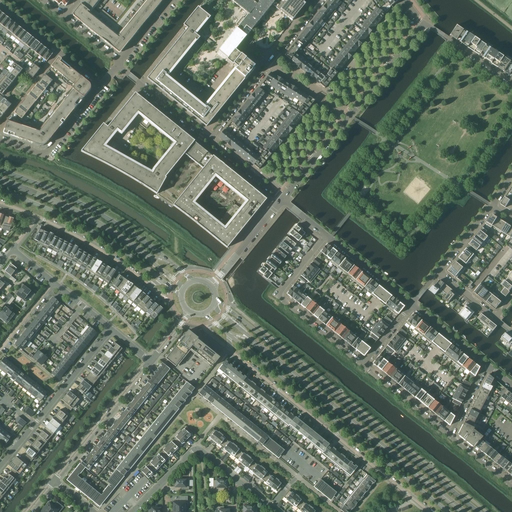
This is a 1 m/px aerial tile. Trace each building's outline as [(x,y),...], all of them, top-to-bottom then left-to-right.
[(84,0),(81,4),(76,11),(74,13),(75,13),(74,14),(76,15),(75,17),(74,17),(80,21),(83,24),(84,22),(86,24),(85,25),(89,28),(93,32),(96,35),(96,34),(97,33),(99,35),(98,36),(105,41),(106,40),(108,41),(107,43),(106,43),(110,46),(112,47),(118,40),(119,38),(87,12),(88,11),(89,12),(94,7),(98,1),(99,0),(84,0)] [(148,0),(145,4),(137,14),(128,25),(119,36),(120,37),(119,38),(118,40),(112,47),(116,50),(117,48),(121,51),(123,49),(128,43),(137,32),(146,22),(154,11),(163,0),(148,0)] [(292,21),(306,4),(300,0),(230,0),(246,13),(248,14),(244,19),(243,17),(236,25),(238,27),(232,34),(225,43),(219,51),(228,59),(235,51),(242,42),(244,39),(272,5),(292,21)] [(337,5),(330,0),(329,0),(327,4),(333,9),(337,5)] [(386,3),(381,6),(380,8),(378,9),(382,12),(385,8),(388,11),(391,7),(398,1),(396,0),(389,0),(386,3)] [(333,9),(327,4),(323,8),(332,15),(335,10),(333,9)] [(168,77),(197,41),(200,38),(196,35),(208,20),(210,17),(198,8),(184,25),(185,27),(183,29),(186,32),(147,78),(148,78),(147,79),(163,91),(165,93),(206,127),(207,126),(252,70),(255,67),(246,60),(241,56),(235,51),(228,59),(227,61),(233,66),(233,67),(233,68),(233,69),(233,70),(204,106),(174,82),(172,80),(168,77)] [(332,15),(323,8),(320,12),(328,19),(332,15)] [(377,8),(373,12),(381,19),(388,11),(385,8),(382,12),(378,9),(377,8)] [(328,19),(320,12),(317,16),(323,22),(325,23),(328,19)] [(378,23),(381,19),(373,12),(370,16),(378,23)] [(11,20),(6,16),(0,24),(0,26),(3,29),(11,20)] [(323,22),(317,16),(313,20),(320,26),(323,22)] [(370,16),(366,20),(374,27),(378,23),(370,16)] [(15,23),(11,20),(3,29),(8,32),(15,23)] [(320,26),(313,20),(310,25),(318,31),(321,27),(320,26)] [(371,31),(374,27),(366,20),(363,25),(371,31)] [(12,35),(12,36),(19,27),(15,23),(8,32),(9,31),(13,34),(12,35)] [(318,31),(310,25),(306,29),(315,36),(318,31)] [(368,35),(371,31),(363,25),(364,26),(361,30),(368,35)] [(459,36),(463,30),(456,25),(450,35),(456,40),(459,36)] [(23,30),(19,27),(12,36),(16,39),(23,30)] [(310,39),(311,40),(315,36),(306,29),(300,36),(307,42),(310,39)] [(27,33),(23,30),(16,39),(20,42),(27,33)] [(364,40),(368,35),(361,30),(358,34),(356,33),(364,40)] [(468,33),(463,30),(459,36),(462,38),(459,42),(462,44),(469,34),(468,33)] [(32,37),(27,33),(20,42),(24,46),(32,37)] [(361,44),(364,40),(356,33),(353,37),(361,44)] [(469,34),(462,44),(467,47),(474,37),(469,34)] [(297,41),(304,46),(307,42),(300,36),(297,41)] [(36,40),(32,37),(24,46),(29,49),(36,40)] [(357,48),(361,44),(353,37),(349,41),(357,48)] [(474,51),(480,41),(474,37),(467,47),(473,51),(474,51)] [(36,40),(29,49),(30,48),(34,51),(40,44),(36,40)] [(294,44),(299,49),(302,45),(303,46),(304,46),(297,41),(294,44)] [(354,52),(357,48),(349,41),(346,46),(354,52)] [(485,45),(480,41),(474,51),(475,52),(477,49),(480,51),(478,54),(479,55),(482,51),(486,45),(485,45)] [(44,47),(40,44),(34,51),(38,55),(44,47)] [(291,48),(296,52),(297,52),(299,49),(294,44),(291,48)] [(485,59),(488,53),(491,49),(486,45),(482,51),(485,53),(482,57),(485,59)] [(351,56),(354,52),(346,46),(342,50),(351,56)] [(38,55),(42,58),(48,50),(44,47),(38,55)] [(218,65),(221,60),(205,48),(191,66),(194,68),(194,67),(196,69),(195,71),(199,74),(194,80),(200,85),(217,64),(218,65)] [(293,56),(296,52),(291,48),(288,52),(293,56)] [(497,53),(491,49),(488,53),(485,59),(491,63),(497,55),(498,53),(497,53)] [(53,54),(48,50),(42,58),(47,61),(53,54)] [(347,61),(351,56),(342,50),(339,54),(347,61)] [(293,56),(288,52),(285,56),(290,60),(293,56)] [(301,55),(297,52),(296,52),(293,56),(290,60),(294,64),(301,55)] [(498,53),(497,55),(491,63),(497,67),(504,57),(503,57),(498,53)] [(344,65),(347,61),(339,54),(336,58),(344,65)] [(299,67),(305,59),(301,55),(294,64),(299,67)] [(19,117),(14,113),(8,120),(4,133),(4,134),(8,135),(14,137),(23,140),(28,142),(40,146),(41,146),(42,146),(43,146),(44,146),(45,145),(46,145),(47,144),(47,143),(51,139),(54,135),(57,131),(60,128),(63,124),(65,122),(68,118),(72,113),(74,110),(78,106),(81,102),(84,99),(90,91),(90,90),(91,89),(91,88),(91,87),(91,86),(90,85),(90,84),(89,84),(89,83),(82,77),(78,74),(74,71),(67,65),(63,62),(61,61),(62,60),(59,57),(58,59),(52,66),(51,67),(49,69),(49,70),(50,69),(52,72),(60,79),(62,76),(74,86),(72,89),(74,90),(41,130),(40,132),(37,131),(22,119),(19,117)] [(497,67),(502,71),(509,61),(504,57),(497,67)] [(336,58),(332,62),(340,69),(344,65),(336,58)] [(303,70),(308,64),(304,60),(305,59),(299,67),(303,70)] [(507,74),(508,74),(511,68),(511,62),(509,61),(502,71),(507,74)] [(11,67),(20,74),(23,70),(18,65),(14,62),(11,67)] [(337,73),(340,69),(332,62),(329,66),(337,73)] [(37,74),(40,69),(33,63),(29,68),(37,74)] [(307,74),(312,67),(308,64),(303,70),(307,74)] [(329,73),(334,77),(337,73),(329,66),(329,67),(331,69),(330,71),(329,73)] [(8,71),(16,78),(20,74),(11,67),(12,68),(9,72),(8,71)] [(312,67),(307,74),(311,77),(318,69),(316,70),(314,69),(312,67)] [(33,78),(37,74),(29,68),(26,72),(33,78)] [(322,72),(318,69),(311,77),(315,81),(322,72)] [(13,82),(16,78),(8,71),(4,75),(13,82)] [(323,80),(325,77),(321,74),(322,72),(315,81),(320,84),(323,80)] [(271,73),(265,80),(271,83),(276,76),(271,73)] [(334,77),(329,73),(326,76),(331,81),(334,77)] [(53,81),(50,79),(45,75),(46,74),(45,74),(41,79),(47,83),(49,85),(53,81)] [(9,86),(13,82),(4,75),(0,79),(9,86)] [(270,85),(275,88),(280,79),(276,76),(271,83),(270,85)] [(331,81),(326,76),(325,77),(323,80),(328,84),(330,82),(331,81)] [(0,79),(0,85),(6,91),(9,86),(0,79)] [(46,89),(49,85),(47,83),(41,79),(38,83),(43,87),(46,89)] [(275,88),(279,91),(285,82),(280,79),(275,88)] [(323,80),(320,84),(325,88),(328,84),(323,80)] [(279,91),(284,94),(290,85),(285,82),(279,91)] [(46,89),(43,87),(38,83),(35,87),(40,92),(42,94),(46,89)] [(284,94),(288,96),(294,88),(290,85),(284,94)] [(39,98),(42,94),(40,92),(35,87),(31,92),(36,96),(39,98)] [(266,94),(259,88),(255,92),(263,99),(267,95),(266,94)] [(294,98),(299,90),(294,88),(288,96),(293,99),(294,98)] [(298,100),(299,100),(303,93),(299,90),(294,98),(298,100)] [(36,102),(39,98),(36,96),(31,92),(28,96),(33,100),(36,102)] [(263,99),(255,92),(252,97),(260,103),(263,100),(263,99)] [(166,178),(165,177),(184,154),(192,159),(192,160),(196,163),(203,169),(193,181),(191,183),(191,184),(186,190),(184,192),(177,201),(175,204),(173,205),(186,215),(197,224),(227,248),(247,223),(249,221),(251,218),(256,212),(258,209),(259,209),(266,199),(241,179),(241,178),(239,177),(229,169),(227,167),(224,165),(224,164),(223,164),(222,163),(221,162),(221,163),(213,156),(213,157),(207,152),(206,151),(205,151),(202,148),(201,148),(200,147),(194,142),(195,141),(194,141),(181,130),(179,128),(178,128),(163,116),(163,115),(161,114),(153,107),(150,105),(149,104),(148,103),(146,101),(145,101),(144,100),(143,100),(136,93),(111,124),(109,122),(105,126),(104,124),(81,152),(102,162),(123,173),(140,183),(157,194),(166,178)] [(299,100),(303,104),(304,104),(305,102),(309,97),(303,93),(299,100)] [(30,104),(32,106),(36,102),(33,100),(28,96),(24,100),(30,104)] [(260,103),(252,97),(248,101),(256,107),(260,103)] [(315,101),(309,97),(305,102),(311,106),(315,101)] [(4,99),(1,103),(8,109),(13,103),(9,101),(8,102),(4,99)] [(32,106),(30,104),(24,100),(21,104),(26,108),(29,110),(32,106)] [(251,110),(253,111),(253,112),(256,107),(248,101),(245,105),(251,110)] [(0,103),(0,109),(5,113),(8,109),(1,103),(0,103)] [(29,110),(26,108),(21,104),(18,108),(23,113),(25,115),(29,110)] [(248,114),(251,110),(245,105),(241,109),(248,115),(248,114)] [(18,108),(14,113),(19,117),(22,119),(25,115),(23,113),(18,108)] [(246,120),(250,116),(248,114),(248,115),(241,109),(238,113),(246,120)] [(294,110),(290,114),(299,121),(302,116),(297,112),(294,110)] [(238,113),(235,118),(243,124),(246,120),(238,113)] [(290,114),(287,118),(295,125),(299,121),(290,114)] [(243,124),(235,118),(231,122),(239,129),(240,128),(243,124)] [(287,118),(284,122),(292,129),(295,125),(287,118)] [(284,122),(280,127),(288,133),(292,129),(284,122)] [(280,127),(277,131),(285,137),(288,133),(280,127)] [(230,132),(226,129),(224,130),(219,137),(223,140),(229,134),(230,132)] [(274,134),(273,135),(282,142),(285,137),(277,131),(274,134)] [(229,134),(223,140),(228,144),(233,137),(231,136),(229,134)] [(238,139),(234,136),(234,135),(234,136),(233,137),(228,144),(232,147),(238,139)] [(282,142),(273,135),(270,139),(278,146),(282,142)] [(236,151),(239,147),(243,142),(238,139),(232,147),(236,151)] [(270,139),(267,143),(275,150),(278,146),(270,139)] [(267,143),(263,148),(266,150),(271,154),(275,150),(267,143)] [(252,150),(248,146),(241,155),(245,158),(251,151),(251,152),(252,150)] [(271,154),(266,150),(263,154),(268,158),(271,154)] [(251,152),(251,151),(245,158),(250,162),(255,155),(251,152)] [(263,154),(260,157),(265,162),(268,158),(263,154)] [(255,155),(250,162),(254,165),(257,161),(259,158),(255,155)] [(262,165),(265,162),(260,157),(259,158),(257,161),(262,165)] [(262,165),(257,161),(254,165),(259,169),(262,165)] [(511,186),(501,204),(511,211),(511,205),(509,203),(511,198),(511,186)] [(493,226),(498,218),(493,215),(485,224),(491,228),(493,226)] [(9,218),(6,217),(2,229),(9,232),(10,230),(12,231),(15,227),(11,225),(14,219),(9,217),(9,218)] [(497,229),(502,221),(498,218),(493,226),(497,229)] [(497,229),(496,230),(501,233),(502,232),(507,223),(502,221),(497,229)] [(502,232),(506,234),(511,226),(507,223),(502,232)] [(292,230),(301,238),(305,233),(302,230),(303,229),(297,224),(292,230)] [(38,242),(44,231),(38,228),(36,234),(34,233),(30,237),(34,238),(33,239),(38,242)] [(292,230),(289,234),(298,241),(301,238),(292,230)] [(42,246),(43,246),(49,233),(44,231),(38,242),(37,243),(42,246)] [(477,235),(486,242),(489,237),(485,234),(481,231),(477,235)] [(54,236),(49,233),(43,246),(47,248),(54,236)] [(482,247),(486,242),(477,235),(473,240),(482,247)] [(59,238),(54,236),(47,248),(52,250),(52,251),(59,238)] [(291,250),(296,244),(287,237),(282,242),(291,250)] [(58,251),(63,241),(59,238),(52,251),(57,253),(58,251)] [(478,252),(482,247),(473,240),(469,245),(478,252)] [(58,251),(62,254),(63,254),(68,243),(63,241),(58,251)] [(282,242),(279,247),(288,254),(291,250),(282,242)] [(66,258),(67,258),(73,246),(68,243),(63,254),(62,254),(62,255),(66,258)] [(327,244),(321,252),(326,256),(325,258),(333,248),(327,244)] [(78,248),(73,246),(67,258),(71,261),(78,248)] [(76,263),(83,251),(78,248),(71,261),(76,263)] [(337,252),(333,248),(325,258),(329,261),(337,252)] [(277,249),(272,254),(282,262),(286,256),(277,249)] [(471,260),(472,261),(476,256),(466,249),(463,253),(471,260)] [(81,266),(88,254),(83,251),(76,263),(80,266),(81,266)] [(337,252),(329,261),(333,265),(341,255),(337,252)] [(471,260),(463,253),(459,258),(467,265),(471,260)] [(81,266),(85,269),(92,257),(88,254),(81,266)] [(282,262),(272,254),(268,260),(277,268),(275,266),(277,262),(280,264),(282,262)] [(345,259),(341,255),(333,265),(338,268),(345,259)] [(90,272),(97,260),(92,257),(85,269),(90,272)] [(321,263),(315,258),(313,262),(318,266),(320,264),(321,263)] [(345,259),(338,268),(342,271),(349,262),(345,259)] [(94,275),(102,263),(97,260),(90,272),(94,275)] [(268,260),(263,266),(272,274),(270,272),(272,268),(275,270),(277,268),(268,260)] [(354,265),(349,262),(342,271),(346,275),(354,265)] [(456,262),(452,266),(460,273),(461,274),(465,269),(456,262)] [(99,278),(107,266),(102,263),(94,275),(99,278)] [(308,268),(317,275),(321,271),(312,263),(311,263),(308,268)] [(15,271),(17,268),(15,267),(11,264),(5,271),(11,276),(15,271)] [(354,265),(346,275),(350,278),(358,269),(354,265)] [(103,281),(111,269),(107,266),(99,278),(103,281)] [(272,274),(263,266),(259,271),(264,275),(263,276),(267,280),(272,274)] [(457,278),(460,273),(452,266),(448,271),(457,278)] [(314,279),(317,275),(308,268),(304,272),(314,279)] [(116,272),(111,269),(103,281),(108,284),(116,272)] [(362,272),(358,269),(350,278),(354,282),(362,272)] [(301,276),(307,281),(310,283),(314,279),(304,272),(301,276)] [(359,285),(366,276),(362,272),(354,282),(359,285)] [(116,290),(124,278),(119,275),(116,279),(114,278),(111,282),(113,284),(111,286),(116,289),(116,290)] [(370,279),(366,276),(359,285),(363,288),(370,279)] [(128,281),(124,278),(116,290),(120,293),(128,281)] [(370,279),(363,288),(364,287),(368,290),(367,292),(375,282),(370,279)] [(440,289),(444,292),(448,287),(440,280),(435,287),(433,286),(430,291),(435,295),(440,289)] [(501,284),(505,288),(509,291),(511,287),(511,286),(505,281),(505,280),(501,284)] [(124,296),(133,285),(128,281),(120,293),(124,296)] [(379,286),(375,282),(367,292),(371,295),(372,294),(379,286)] [(484,288),(485,288),(485,287),(481,283),(474,292),(478,295),(484,288)] [(23,285),(19,290),(24,293),(29,297),(32,292),(31,291),(28,288),(23,285)] [(133,285),(124,296),(128,299),(129,299),(137,288),(133,285)] [(293,298),(299,290),(293,286),(287,293),(293,298)] [(377,298),(379,299),(385,291),(383,289),(379,286),(372,294),(377,298)] [(457,293),(448,287),(444,292),(447,295),(444,299),(449,303),(457,293)] [(141,292),(137,288),(129,299),(133,303),(141,292)] [(485,288),(484,288),(478,295),(483,299),(489,291),(485,288)] [(509,291),(505,288),(501,293),(506,297),(510,292),(509,291)] [(15,295),(20,298),(23,301),(25,302),(29,297),(24,293),(19,290),(15,295)] [(297,301),(303,294),(299,290),(293,298),(297,301)] [(391,296),(387,292),(385,291),(379,299),(380,300),(385,304),(391,296)] [(493,295),(489,291),(483,299),(487,302),(493,295)] [(137,306),(146,295),(141,292),(133,303),(137,306)] [(497,298),(499,296),(494,293),(493,295),(487,302),(491,306),(497,298)] [(110,298),(104,294),(101,297),(103,298),(107,302),(110,298)] [(301,305),(308,296),(307,297),(303,294),(297,301),(301,305)] [(146,295),(137,306),(141,310),(150,299),(146,295)] [(305,308),(312,299),(308,296),(301,305),(305,308)] [(385,304),(384,305),(388,309),(396,300),(391,296),(385,304)] [(53,297),(49,302),(57,307),(60,303),(53,297)] [(497,298),(491,306),(496,309),(502,302),(497,298)] [(146,312),(154,302),(150,299),(141,310),(145,313),(147,312),(146,312)] [(309,312),(315,304),(311,301),(313,299),(312,299),(305,308),(309,312)] [(396,300),(388,309),(392,312),(400,303),(396,300)] [(49,302),(46,306),(53,312),(57,307),(49,302)] [(154,302),(146,312),(147,312),(150,315),(158,306),(154,302)] [(400,303),(392,312),(397,316),(404,306),(400,303)] [(315,304),(309,312),(313,315),(321,306),(319,307),(315,304)] [(459,314),(463,318),(470,309),(470,308),(467,306),(466,305),(459,314)] [(46,306),(43,310),(50,316),(53,312),(46,306)] [(150,315),(149,316),(153,320),(163,310),(158,306),(150,315)] [(318,318),(325,309),(321,306),(313,315),(318,318)] [(6,307),(2,312),(6,315),(11,319),(15,314),(14,313),(10,310),(6,307)] [(322,322),(329,313),(328,314),(324,311),(325,309),(318,318),(322,322)] [(471,309),(470,309),(463,318),(467,321),(475,312),(473,311),(471,309)] [(43,310),(39,314),(46,320),(50,316),(43,310)] [(6,315),(2,312),(0,313),(0,318),(2,320),(6,323),(7,324),(11,319),(6,315)] [(326,325),(333,316),(329,313),(322,322),(326,325)] [(405,323),(410,326),(417,317),(413,313),(405,323)] [(478,317),(478,318),(488,327),(483,333),(488,338),(497,326),(482,313),(478,317)] [(39,314),(36,319),(43,324),(46,320),(39,314)] [(330,329),(336,321),(332,318),(334,316),(333,316),(326,325),(330,329)] [(421,320),(417,317),(410,326),(411,325),(415,328),(414,330),(421,320)] [(36,319),(33,323),(40,328),(43,324),(36,319)] [(381,319),(377,324),(385,330),(389,326),(381,319)] [(134,325),(132,327),(136,331),(139,328),(137,327),(141,323),(139,320),(134,325)] [(426,324),(421,320),(414,330),(418,333),(426,324)] [(334,332),(341,324),(336,321),(330,329),(334,332)] [(33,323),(29,327),(36,333),(40,328),(33,323)] [(339,335),(345,328),(341,324),(334,332),(339,335)] [(382,334),(385,330),(377,324),(374,328),(382,334)] [(430,327),(426,324),(418,333),(422,337),(430,327)] [(29,327),(26,331),(33,337),(36,333),(29,327)] [(90,327),(86,331),(93,337),(97,333),(90,327)] [(434,331),(430,327),(422,337),(427,340),(434,331)] [(343,339),(349,331),(345,328),(339,335),(343,339)] [(370,332),(372,333),(373,334),(378,338),(382,334),(374,328),(370,332)] [(213,366),(220,357),(203,343),(198,339),(199,338),(189,330),(186,334),(187,335),(186,337),(184,336),(182,339),(183,340),(181,342),(180,341),(177,345),(178,346),(177,348),(175,347),(172,350),(174,351),(172,354),(171,352),(168,356),(169,357),(168,359),(166,358),(166,359),(176,367),(193,345),(198,349),(195,352),(213,366)] [(26,331),(22,335),(29,341),(33,337),(26,331)] [(86,331),(83,335),(90,341),(93,337),(86,331)] [(347,342),(353,335),(349,331),(343,339),(347,342)] [(438,334),(434,331),(427,340),(431,343),(432,342),(438,334)] [(403,344),(407,340),(397,333),(394,337),(403,344)] [(507,342),(511,345),(511,338),(506,333),(500,339),(506,344),(507,342)] [(432,342),(438,347),(445,339),(438,334),(432,342)] [(22,335),(19,340),(26,345),(29,341),(22,335)] [(83,335),(79,340),(86,345),(90,341),(83,335)] [(351,346),(357,338),(353,335),(347,342),(351,346)] [(400,349),(403,344),(394,337),(390,341),(400,349)] [(355,349),(363,340),(361,341),(357,338),(351,346),(355,349)] [(440,349),(444,352),(451,344),(445,339),(438,347),(440,349)] [(26,345),(19,340),(15,344),(22,350),(26,345)] [(79,340),(76,344),(83,350),(86,345),(79,340)] [(360,353),(367,343),(363,340),(355,349),(360,353)] [(397,352),(400,349),(390,341),(387,346),(392,349),(393,351),(395,352),(396,353),(397,352)] [(110,344),(108,346),(110,347),(111,346),(111,347),(119,353),(120,352),(122,349),(121,348),(122,347),(120,345),(119,346),(114,342),(111,346),(110,344)] [(360,353),(364,356),(371,347),(367,343),(360,353)] [(76,344),(72,348),(79,354),(83,350),(76,344)] [(444,352),(443,353),(447,357),(455,347),(451,344),(444,352)] [(107,351),(115,357),(118,354),(119,355),(121,353),(120,352),(119,353),(111,347),(111,346),(110,347),(107,351)] [(447,357),(451,360),(459,351),(455,347),(447,357)] [(72,348),(69,352),(76,358),(79,354),(72,348)] [(33,358),(37,362),(43,354),(38,351),(33,358)] [(113,361),(115,357),(107,351),(105,354),(103,353),(101,354),(103,356),(104,355),(112,361),(113,361)] [(463,354),(459,351),(451,360),(456,363),(463,354)] [(69,352),(66,356),(73,362),(76,358),(69,352)] [(42,365),(47,358),(43,354),(37,362),(42,365)] [(456,363),(460,367),(467,358),(463,354),(456,363)] [(103,356),(100,359),(102,361),(109,366),(111,362),(113,363),(114,362),(113,361),(112,361),(104,355),(103,356)] [(377,366),(383,359),(379,355),(373,363),(377,366)] [(62,361),(69,366),(73,362),(66,356),(62,361)] [(0,364),(0,369),(2,371),(9,362),(5,358),(3,360),(2,360),(0,362),(0,363),(0,364)] [(472,361),(467,358),(460,367),(464,370),(472,361)] [(102,361),(100,359),(98,362),(96,361),(95,363),(96,364),(97,363),(97,364),(105,370),(106,369),(109,366),(102,361)] [(381,370),(387,362),(383,359),(377,366),(381,370)] [(224,373),(230,365),(229,365),(227,363),(228,362),(226,360),(219,369),(223,372),(224,373)] [(62,361),(59,365),(66,371),(69,366),(62,361)] [(470,372),(476,364),(472,361),(464,370),(464,371),(468,374),(470,372)] [(13,365),(9,362),(2,371),(6,374),(8,372),(13,365)] [(385,373),(391,365),(387,362),(381,370),(382,371),(385,373)] [(96,364),(94,367),(95,369),(102,374),(104,371),(106,372),(107,370),(106,369),(105,370),(97,364),(97,363),(96,364)] [(162,366),(160,368),(166,373),(167,375),(171,370),(162,363),(161,365),(162,366)] [(230,364),(229,365),(230,365),(224,373),(223,372),(222,374),(227,378),(234,369),(232,367),(233,366),(230,364)] [(474,376),(475,376),(479,367),(476,364),(470,372),(468,374),(473,378),(474,376)] [(8,372),(12,376),(17,369),(13,365),(8,372)] [(59,365),(55,369),(62,375),(66,371),(59,365)] [(391,365),(385,373),(388,376),(389,377),(396,369),(391,365)] [(95,369),(94,367),(91,371),(89,369),(88,371),(89,373),(90,372),(91,372),(98,378),(99,377),(102,374),(95,369)] [(166,373),(160,368),(159,367),(157,369),(158,370),(157,372),(163,377),(166,373)] [(233,380),(239,373),(236,371),(237,369),(235,368),(234,369),(227,378),(232,382),(233,380)] [(394,380),(401,371),(397,368),(396,369),(389,377),(391,378),(394,380)] [(22,372),(17,369),(12,376),(10,378),(14,381),(16,379),(22,372)] [(62,375),(55,369),(52,373),(59,379),(62,375)] [(153,376),(153,377),(159,381),(163,377),(157,372),(156,371),(154,373),(155,374),(153,376)] [(240,371),(239,373),(233,380),(238,384),(244,377),(243,376),(241,374),(242,373),(240,371)] [(394,380),(397,383),(398,384),(404,376),(403,375),(400,373),(402,371),(401,371),(394,380)] [(26,376),(22,372),(16,379),(14,381),(19,384),(26,376)] [(90,372),(89,373),(87,376),(89,377),(95,382),(98,379),(99,380),(100,379),(99,377),(98,378),(91,372),(90,372)] [(402,387),(410,378),(405,374),(404,376),(398,384),(402,387)] [(492,387),(495,380),(488,374),(484,383),(494,388),(492,387)] [(150,381),(156,386),(159,381),(153,377),(153,376),(152,375),(150,378),(151,379),(150,381)] [(244,375),(243,376),(244,377),(238,384),(242,387),(242,388),(248,380),(246,378),(247,377),(244,375)] [(23,388),(30,379),(26,376),(19,384),(23,388)] [(92,387),(92,386),(95,382),(89,377),(87,376),(84,379),(82,378),(81,380),(83,381),(83,380),(84,380),(92,387)] [(410,378),(402,387),(406,390),(414,381),(410,378)] [(34,382),(30,379),(23,388),(27,391),(34,382)] [(83,380),(83,381),(80,384),(88,391),(91,388),(92,389),(94,387),(92,386),(92,387),(84,380),(83,380)] [(148,383),(146,385),(152,390),(156,386),(150,381),(149,380),(147,382),(148,383)] [(251,382),(248,380),(242,388),(242,387),(241,389),(246,393),(254,383),(252,381),(251,382)] [(414,381),(406,390),(411,394),(418,385),(414,381)] [(27,391),(31,395),(38,386),(34,382),(27,391)] [(184,386),(193,393),(194,392),(193,391),(195,388),(187,382),(184,386)] [(256,385),(254,383),(246,393),(250,397),(253,393),(258,388),(255,386),(256,385)] [(484,383),(482,387),(492,392),(494,388),(484,383)] [(76,393),(82,397),(83,398),(88,391),(80,384),(76,389),(79,390),(77,393),(76,393)] [(460,384),(457,389),(466,393),(469,388),(460,384)] [(142,388),(149,394),(152,390),(146,385),(145,387),(143,386),(142,388)] [(418,385),(411,394),(415,397),(422,388),(418,385)] [(43,389),(38,386),(31,395),(35,398),(43,389)] [(184,386),(181,390),(188,397),(190,394),(191,395),(193,393),(184,386)] [(202,398),(209,389),(205,386),(199,393),(202,395),(201,397),(202,398)] [(482,387),(480,391),(490,396),(492,392),(482,387)] [(151,395),(149,394),(142,388),(140,390),(141,391),(140,393),(147,399),(151,395)] [(260,390),(258,388),(253,393),(250,397),(255,401),(263,390),(261,389),(260,390)] [(422,388),(415,397),(419,401),(427,391),(422,388)] [(45,395),(47,393),(43,389),(35,398),(40,402),(43,398),(44,399),(46,395),(45,395)] [(204,398),(207,400),(213,392),(209,389),(202,398),(204,399),(204,398)] [(457,389),(455,394),(463,398),(466,393),(457,389)] [(181,390),(177,394),(186,401),(187,400),(186,399),(188,397),(181,390)] [(265,392),(263,390),(255,401),(260,404),(267,395),(264,393),(265,392)] [(503,394),(502,394),(501,396),(500,397),(499,399),(503,402),(510,393),(509,392),(506,390),(503,394)] [(76,393),(77,393),(74,391),(72,394),(69,391),(65,395),(73,402),(76,404),(82,397),(76,393)] [(423,404),(430,396),(431,395),(427,391),(419,401),(423,404)] [(490,396),(480,391),(477,396),(486,400),(488,396),(490,397),(490,396)] [(213,392),(207,400),(209,402),(209,403),(210,404),(217,395),(213,392)] [(137,394),(135,397),(144,404),(147,399),(140,393),(138,395),(137,394)] [(507,405),(511,398),(511,394),(510,393),(503,402),(505,400),(508,403),(507,405)] [(177,394),(174,398),(182,404),(184,402),(185,403),(186,401),(177,394)] [(452,399),(454,400),(456,401),(461,403),(463,398),(455,394),(452,399)] [(73,402),(65,395),(62,400),(65,403),(63,405),(70,411),(76,404),(73,402)] [(212,404),(215,406),(221,399),(217,395),(210,404),(211,405),(212,404)] [(269,397),(267,395),(260,404),(264,408),(272,398),(270,396),(269,397)] [(428,408),(434,400),(430,396),(423,404),(428,408)] [(477,396),(475,400),(483,404),(486,400),(477,396)] [(133,402),(139,407),(140,408),(144,404),(135,397),(133,399),(134,400),(133,402)] [(174,398),(171,402),(180,409),(181,408),(180,407),(182,404),(174,398)] [(275,400),(272,398),(264,408),(269,412),(276,403),(274,401),(275,400)] [(221,399),(215,406),(217,408),(216,409),(218,411),(225,402),(221,399)] [(432,411),(438,403),(434,400),(428,408),(429,409),(432,411)] [(475,400),(473,405),(481,409),(483,404),(475,400)] [(136,411),(139,407),(133,402),(131,404),(130,403),(128,405),(135,411),(136,411)] [(171,402),(168,406),(175,412),(177,410),(179,411),(180,409),(171,402)] [(220,411),(223,413),(229,405),(225,402),(218,411),(219,412),(220,411)] [(279,405),(276,403),(269,412),(274,416),(282,406),(280,404),(279,405)] [(432,411),(434,413),(436,415),(442,407),(438,403),(432,411)] [(126,410),(132,415),(133,416),(137,412),(136,411),(135,411),(128,405),(127,407),(128,408),(126,410)] [(229,405),(223,413),(225,415),(224,416),(226,417),(233,408),(229,405)] [(481,409),(473,405),(470,409),(481,415),(481,414),(479,413),(481,409)] [(168,406),(165,410),(173,417),(175,416),(173,415),(175,412),(168,406)] [(274,416),(278,419),(286,410),(283,408),(284,407),(282,406),(274,416)] [(442,407),(436,415),(437,415),(440,418),(447,410),(442,407)] [(228,417),(231,419),(237,411),(233,408),(226,417),(227,418),(228,417)] [(59,410),(57,413),(65,420),(70,414),(64,409),(62,411),(59,410)] [(470,409),(468,414),(478,419),(481,415),(470,409)] [(129,419),(132,415),(126,410),(124,412),(123,411),(121,413),(129,419)] [(173,417),(165,410),(161,414),(169,420),(171,418),(172,419),(173,417)] [(288,413),(286,410),(278,419),(283,423),(291,413),(289,411),(288,413)] [(447,410),(440,418),(443,420),(445,422),(451,414),(447,410)] [(237,411),(231,419),(233,421),(232,422),(234,423),(241,415),(237,411)] [(61,425),(61,424),(65,420),(57,413),(53,417),(51,416),(51,417),(50,418),(52,419),(53,418),(53,419),(61,425)] [(121,416),(119,418),(127,425),(130,420),(129,419),(121,413),(120,415),(121,416)] [(293,415),(291,413),(283,423),(288,427),(289,426),(289,425),(295,418),(292,416),(293,415)] [(161,414),(158,418),(167,425),(168,424),(167,423),(169,420),(161,414)] [(451,414),(445,422),(450,425),(454,416),(451,414)] [(468,414),(466,419),(474,423),(476,418),(478,420),(478,419),(468,414)] [(236,423),(239,425),(245,418),(241,415),(234,423),(235,425),(236,423)] [(63,425),(61,424),(61,425),(53,419),(53,418),(52,419),(49,423),(57,429),(60,426),(61,427),(62,426),(63,425)] [(116,420),(115,422),(123,429),(127,425),(119,418),(117,421),(116,420)] [(158,418),(155,422),(163,428),(165,426),(166,427),(167,425),(158,418)] [(245,418),(239,425),(241,427),(240,429),(242,430),(249,421),(245,418)] [(297,420),(295,418),(289,425),(289,426),(293,429),(300,420),(298,419),(297,420)] [(466,419),(464,423),(472,427),(474,423),(466,419)] [(304,424),(300,420),(293,429),(297,432),(298,431),(304,424)] [(244,430),(247,432),(253,424),(249,421),(242,430),(243,431),(244,430)] [(114,425),(112,427),(120,433),(123,429),(115,422),(113,424),(114,425)] [(155,422),(152,426),(161,433),(162,432),(161,431),(163,428),(155,422)] [(54,433),(55,432),(57,429),(49,423),(47,426),(45,424),(44,425),(44,426),(43,426),(45,428),(46,427),(54,433)] [(474,447),(475,446),(480,439),(482,437),(473,429),(474,428),(472,427),(464,423),(458,435),(474,447)] [(253,424),(247,432),(249,434),(248,435),(250,436),(257,427),(253,424)] [(298,431),(303,434),(308,427),(304,424),(298,431)] [(152,426),(149,430),(156,436),(158,434),(159,435),(161,433),(152,426)] [(53,434),(55,435),(55,434),(56,434),(55,432),(54,433),(46,427),(45,428),(42,431),(50,438),(53,434)] [(109,428),(108,430),(115,436),(116,437),(120,433),(112,427),(111,429),(109,428)] [(187,438),(193,433),(187,427),(182,431),(181,430),(179,432),(186,439),(187,438)] [(252,436),(254,438),(261,431),(257,427),(250,436),(251,437),(252,436)] [(313,430),(308,427),(303,434),(306,438),(307,438),(313,430)] [(0,433),(0,438),(1,440),(9,431),(4,428),(0,433)] [(218,433),(213,429),(208,435),(212,439),(210,441),(213,443),(215,441),(221,433),(219,432),(218,433)] [(107,433),(106,435),(112,440),(115,436),(108,430),(106,432),(107,433)] [(149,430),(145,434),(154,441),(155,440),(154,439),(156,436),(149,430)] [(305,439),(310,442),(317,434),(313,430),(307,438),(306,438),(305,439)] [(9,431),(1,440),(6,444),(7,442),(8,442),(11,439),(10,438),(13,435),(9,431)] [(37,434),(36,435),(38,436),(39,435),(39,436),(47,442),(48,441),(50,438),(42,431),(40,434),(38,433),(37,434)] [(261,431),(254,438),(257,440),(256,441),(258,443),(265,434),(261,431)] [(185,441),(186,439),(179,432),(177,434),(178,435),(174,440),(180,446),(185,441)] [(216,442),(222,447),(227,440),(222,436),(223,435),(221,433),(215,441),(213,443),(212,444),(214,445),(216,442)] [(145,434),(142,438),(150,444),(152,442),(153,443),(154,441),(145,434)] [(260,443),(262,445),(269,437),(265,434),(258,443),(259,444),(260,443)] [(321,437),(317,434),(310,442),(314,446),(320,438),(321,437)] [(35,439),(44,446),(46,443),(48,444),(48,443),(49,442),(48,441),(47,442),(39,436),(39,435),(38,436),(35,439)] [(103,436),(101,438),(108,444),(108,445),(110,446),(113,441),(112,440),(106,435),(104,437),(103,436)] [(269,437),(262,445),(266,448),(273,440),(269,437)] [(319,448),(323,444),(325,441),(321,437),(320,438),(314,446),(318,449),(319,448)] [(480,439),(475,446),(479,449),(484,443),(486,441),(482,437),(480,439)] [(108,445),(108,444),(101,438),(99,441),(100,441),(99,444),(104,448),(105,449),(105,448),(108,445)] [(139,442),(148,449),(149,447),(148,447),(150,444),(142,438),(139,442)] [(41,449),(44,446),(35,439),(33,443),(31,441),(30,442),(30,443),(31,445),(32,444),(38,448),(40,450),(41,449)] [(166,445),(170,448),(173,452),(180,446),(174,440),(169,444),(168,443),(166,445)] [(232,444),(227,440),(222,447),(229,452),(232,448),(234,446),(235,445),(233,443),(232,444)] [(266,448),(270,451),(276,443),(273,440),(266,448)] [(327,442),(325,441),(323,444),(319,448),(318,449),(322,452),(322,453),(325,450),(326,448),(328,445),(329,444),(327,442)] [(480,451),(483,453),(490,444),(486,441),(484,443),(479,449),(480,451)] [(139,442),(136,446),(143,452),(145,450),(147,450),(148,449),(139,442)] [(276,443),(270,451),(274,454),(280,447),(276,443)] [(42,451),(42,450),(41,449),(40,450),(38,448),(32,444),(31,445),(29,448),(37,454),(39,451),(41,452),(42,451)] [(96,445),(94,447),(96,448),(101,453),(103,454),(107,450),(105,448),(105,449),(104,448),(99,444),(97,446),(96,445)] [(490,444),(483,453),(487,456),(493,449),(489,446),(490,444)] [(170,448),(166,445),(164,447),(165,448),(161,453),(167,458),(173,452),(170,448)] [(236,458),(238,455),(241,452),(236,448),(237,447),(235,445),(234,446),(232,448),(229,452),(236,458)] [(327,456),(334,448),(332,446),(331,447),(328,445),(326,448),(325,450),(322,453),(322,452),(321,454),(326,458),(327,457),(327,456)] [(136,446),(133,450),(141,457),(142,455),(141,454),(143,452),(136,446)] [(94,450),(92,452),(98,457),(101,453),(96,448),(94,447),(93,449),(94,450)] [(280,447),(274,454),(278,458),(285,450),(280,447)] [(31,461),(37,454),(29,448),(25,452),(27,454),(25,456),(31,461)] [(332,460),(338,453),(335,451),(336,449),(334,448),(327,456),(327,457),(332,460)] [(497,453),(493,449),(487,456),(489,457),(491,459),(497,453)] [(133,450),(129,454),(137,460),(139,457),(140,458),(141,457),(133,450)] [(98,457),(92,452),(90,454),(89,453),(87,455),(96,462),(100,458),(98,457)] [(246,455),(241,452),(238,455),(236,458),(242,464),(243,464),(249,456),(247,454),(246,455)] [(161,465),(167,458),(161,453),(157,457),(156,456),(154,458),(161,465)] [(340,455),(338,453),(332,460),(330,462),(335,465),(343,455),(341,454),(340,455)] [(497,453),(491,459),(493,461),(495,462),(501,456),(497,453)] [(126,458),(135,465),(136,463),(135,462),(137,460),(129,454),(126,458)] [(87,458),(85,460),(93,467),(96,462),(87,455),(86,457),(87,458)] [(343,455),(335,465),(340,469),(341,468),(347,460),(344,458),(345,457),(343,455)] [(246,466),(250,469),(255,463),(250,459),(251,458),(249,456),(243,464),(242,464),(241,465),(242,465),(241,466),(244,469),(246,466)] [(504,459),(501,456),(495,462),(497,464),(499,465),(504,459)] [(16,457),(12,461),(23,470),(29,463),(21,457),(19,459),(16,457)] [(126,458),(123,462),(131,468),(133,465),(134,466),(135,465),(126,458)] [(148,465),(154,471),(161,465),(154,458),(152,460),(153,461),(148,465)] [(508,462),(504,459),(499,465),(500,467),(503,468),(508,462)] [(89,471),(93,467),(85,460),(83,462),(82,462),(81,464),(85,467),(89,471)] [(341,468),(346,471),(352,464),(353,463),(351,461),(350,462),(347,460),(341,468)] [(17,476),(23,470),(12,461),(9,465),(12,468),(10,471),(12,472),(17,476)] [(123,462),(120,466),(128,473),(130,471),(128,470),(131,468),(123,462)] [(511,465),(508,462),(503,468),(504,470),(506,472),(511,465)] [(260,467),(255,463),(250,469),(254,473),(252,475),(255,477),(263,467),(261,466),(260,467)] [(81,464),(76,469),(81,472),(85,467),(81,464)] [(352,464),(346,471),(344,473),(349,477),(358,467),(355,465),(354,466),(352,464)] [(148,478),(154,471),(148,465),(144,470),(143,469),(141,471),(148,478)] [(120,466),(116,470),(124,476),(126,473),(127,474),(128,473),(120,466)] [(259,477),(264,481),(269,474),(264,470),(265,469),(263,467),(255,477),(257,480),(259,477)] [(76,469),(72,474),(76,478),(78,476),(81,472),(76,469)] [(116,470),(113,474),(121,480),(124,476),(116,470)] [(17,476),(12,472),(10,475),(8,473),(5,478),(13,484),(18,477),(17,476)] [(72,483),(76,478),(72,474),(67,480),(72,483)] [(113,474),(110,478),(118,484),(121,480),(113,474)] [(264,481),(271,486),(277,479),(275,477),(274,478),(269,474),(264,481)] [(367,474),(363,479),(371,485),(373,483),(374,484),(376,481),(367,474)] [(78,476),(76,478),(72,483),(76,487),(82,479),(78,476)] [(13,484),(5,478),(2,481),(0,479),(0,482),(0,483),(1,482),(9,488),(10,487),(13,484)] [(118,484),(110,478),(107,482),(114,488),(118,484)] [(189,490),(189,480),(184,480),(184,478),(178,478),(178,480),(175,480),(175,481),(175,485),(175,487),(182,487),(182,490),(189,490)] [(82,479),(76,487),(80,490),(86,482),(82,479)] [(227,481),(225,481),(225,479),(219,479),(219,481),(213,480),(213,487),(211,487),(211,492),(223,492),(223,487),(227,487),(227,486),(228,486),(228,482),(227,482),(227,481)] [(279,481),(277,479),(271,486),(278,492),(283,486),(278,482),(279,481)] [(314,487),(319,490),(325,483),(321,479),(314,487)] [(369,487),(371,485),(363,479),(360,483),(368,490),(370,488),(369,487)] [(0,483),(0,487),(6,493),(9,489),(10,490),(11,489),(10,487),(9,488),(1,482),(0,483)] [(90,485),(86,482),(80,490),(84,493),(90,485)] [(323,493),(329,486),(325,483),(319,490),(323,493)] [(367,492),(368,490),(360,483),(356,487),(364,493),(366,491),(367,492)] [(90,485),(84,493),(87,496),(94,489),(90,485)] [(109,486),(104,491),(108,495),(113,489),(109,486)] [(323,493),(327,497),(333,489),(329,486),(323,493)] [(353,491),(362,499),(363,496),(362,495),(364,493),(356,487),(353,491)] [(98,492),(94,489),(87,496),(91,499),(98,492)] [(331,500),(337,492),(333,489),(327,497),(331,500)] [(289,490),(284,497),(288,501),(286,503),(289,505),(297,495),(295,493),(294,494),(289,490)] [(104,500),(108,495),(104,491),(101,495),(102,495),(100,497),(104,500)] [(360,501),(362,499),(353,491),(349,496),(357,502),(359,500),(360,501)] [(91,499),(95,503),(100,497),(102,495),(101,495),(98,492),(91,499)] [(299,497),(297,495),(289,505),(291,507),(293,505),(298,508),(303,502),(298,498),(299,497)] [(355,504),(357,502),(349,496),(346,500),(355,507),(356,505),(355,504)] [(100,506),(104,500),(100,497),(95,503),(100,506)] [(187,503),(187,499),(181,499),(181,502),(173,502),(173,504),(173,509),(185,509),(185,503),(187,503)] [(343,504),(347,508),(350,510),(352,508),(353,509),(355,507),(346,500),(343,504)] [(45,507),(51,511),(59,511),(63,507),(58,503),(55,507),(49,502),(49,503),(48,503),(45,507)] [(306,511),(311,506),(309,505),(308,506),(303,502),(298,508),(302,511),(306,511)]
